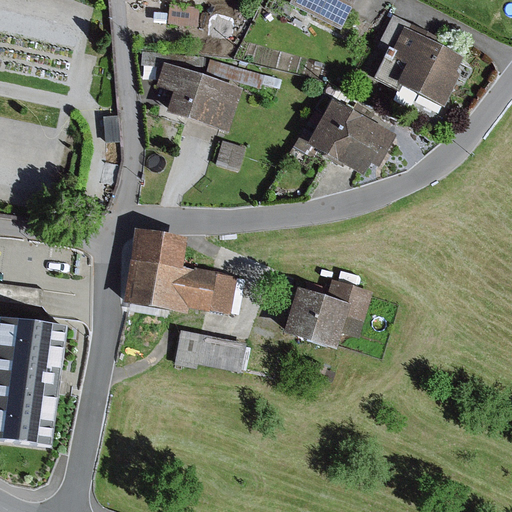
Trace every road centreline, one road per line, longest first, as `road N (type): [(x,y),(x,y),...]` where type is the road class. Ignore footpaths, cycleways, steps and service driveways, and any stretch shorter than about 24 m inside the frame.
road 1 (residential): [(114,228),(325,211),(415,182),(456,149),(511,77)]
road 2 (residential): [(114,228),(103,283),(108,316),(70,511)]
road 3 (residential): [(114,228),(132,177),(135,132),(119,0)]
